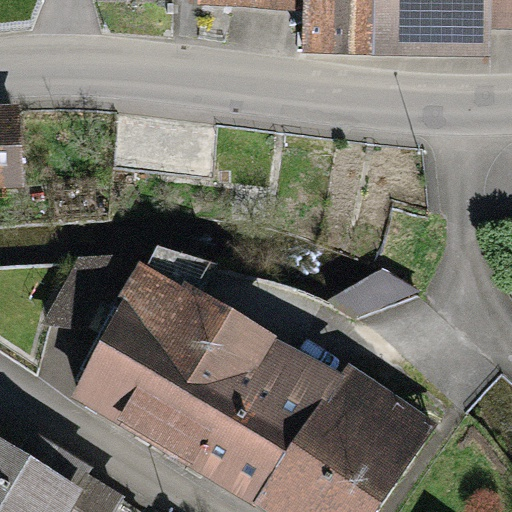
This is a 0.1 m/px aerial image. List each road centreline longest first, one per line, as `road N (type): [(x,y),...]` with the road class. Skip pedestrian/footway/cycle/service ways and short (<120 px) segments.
road 1 (secondary): [(511,107),(388,108),(201,81),(55,68),(0,72)]
road 2 (residential): [(0,380),(217,511)]
